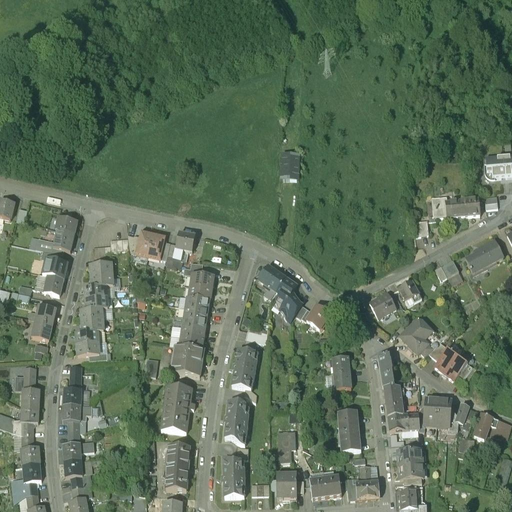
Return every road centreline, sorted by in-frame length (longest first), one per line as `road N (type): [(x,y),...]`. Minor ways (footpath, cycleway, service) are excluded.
road 1 (residential): [(58,511),(51,400),(93,202)]
road 2 (residential): [(204,511),(221,356),(253,245)]
road 3 (residential): [(333,298),(511,201)]
road 4 (residential): [(373,333),(387,505)]
road 5 (residential): [(253,245),(93,202)]
road 6 (residential): [(511,410),(453,386),(373,333)]
